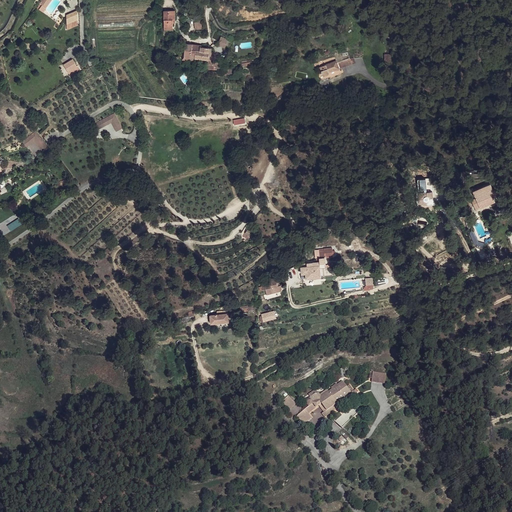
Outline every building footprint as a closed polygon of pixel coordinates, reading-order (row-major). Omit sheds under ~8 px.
[(66,15),(67,23),(77,19),(77,10),(66,15)] [(165,11),(164,27),(173,27),(173,23),(173,20),(175,20),(175,11),(165,11)] [(221,36),(218,44),(225,48),(226,44),(229,40),(221,36)] [(186,44),(185,56),(194,57),(195,57),(196,50),(197,45),(186,44)] [(196,50),(195,57),(195,58),(209,60),(210,48),(201,47),(200,50),(196,50)] [(337,61),(320,67),(323,74),(324,75),(325,75),(328,74),(329,73),(329,72),(345,67),(352,64),(350,58),(338,63),(337,61)] [(69,76),(79,70),(72,59),(63,64),(69,76)] [(213,73),(214,77),(238,72),(237,67),(213,73)] [(112,123),(116,132),(122,129),(115,113),(93,123),(96,130),(112,123)] [(36,132),(22,142),(27,147),(35,141),(44,152),(49,148),(36,132)] [(473,191),(476,198),(472,200),(474,206),(479,204),(480,208),(486,205),(485,203),(488,202),(489,204),(495,202),(493,198),(498,196),(495,190),(494,191),(490,184),(473,191)] [(421,187),(422,192),(418,192),(419,203),(427,204),(427,201),(428,200),(429,199),(429,198),(433,197),(432,186),(422,187),(421,187)] [(418,208),(410,213),(413,217),(421,212),(418,208)] [(301,267),(302,271),(306,271),(306,274),(306,278),(321,277),(320,268),(325,267),(326,258),(320,258),(320,265),(301,267)] [(264,284),(265,289),(272,287),(273,292),(279,290),(276,277),(270,278),(270,280),(271,283),(264,284)] [(364,278),(365,290),(373,290),(372,277),(364,278)] [(212,316),(213,323),(221,323),(229,322),(229,321),(228,314),(228,310),(221,310),(221,316),(212,316)] [(272,313),(262,316),(263,322),(274,319),(272,313)] [(369,372),(368,377),(372,377),(372,382),(385,383),(385,373),(369,372)] [(328,391),(329,393),(344,382),(342,381),(337,384),(337,383),(331,387),(332,389),(328,391)] [(297,416),(304,424),(312,418),(309,413),(319,406),(321,403),(326,410),(324,412),(322,414),(325,417),(337,408),(336,406),(335,405),(354,391),(351,387),(348,389),(344,382),(329,393),(328,391),(321,397),(320,395),(318,393),(316,394),(315,393),(310,396),(314,402),(313,402),(313,403),(297,416)] [(354,391),(335,405),(336,406),(352,395),(354,397),(358,395),(356,393),(355,393),(354,391)] [(291,395),(282,403),(289,410),(296,404),(294,401),(295,400),(291,395)] [(354,404),(335,422),(342,428),(361,410),(354,404)]
